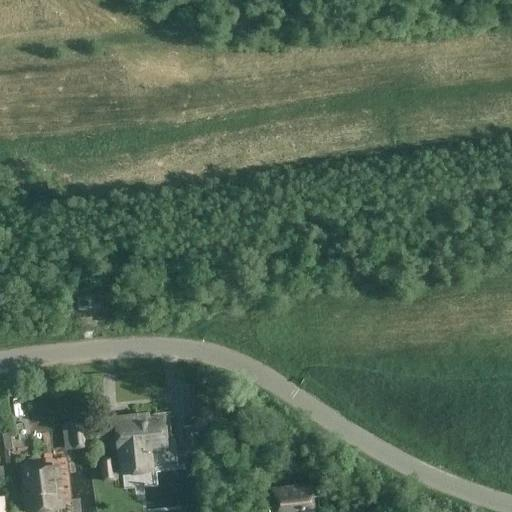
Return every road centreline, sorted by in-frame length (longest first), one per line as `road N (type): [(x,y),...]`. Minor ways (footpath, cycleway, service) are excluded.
road 1 (unclassified): [(0,360),(190,349),(292,396)]
road 2 (unclassified): [(511,505),(420,472),(292,396)]
